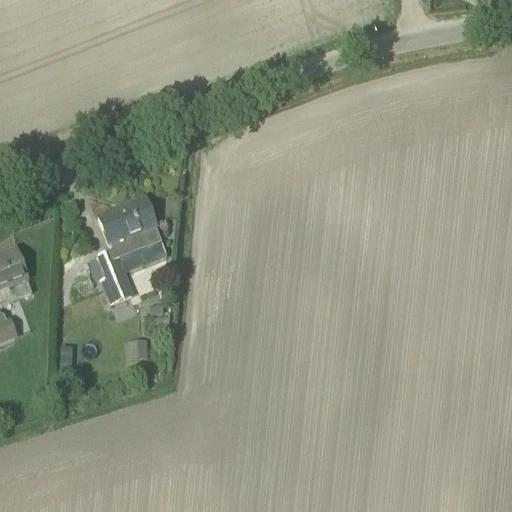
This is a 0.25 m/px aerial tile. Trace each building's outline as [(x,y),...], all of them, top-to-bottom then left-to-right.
[(154,231),(143,203),(122,211),(123,213),(116,215),(116,214),(97,221),(108,249),(154,231)] [(14,253),(0,258),(0,293),(26,283),(14,253)] [(100,285),(109,308),(131,299),(113,255),(96,262),(105,283),(100,285)] [(0,346),(14,341),(7,324),(0,327),(0,346)] [(143,364),(143,344),(123,344),(123,364),(143,364)]
